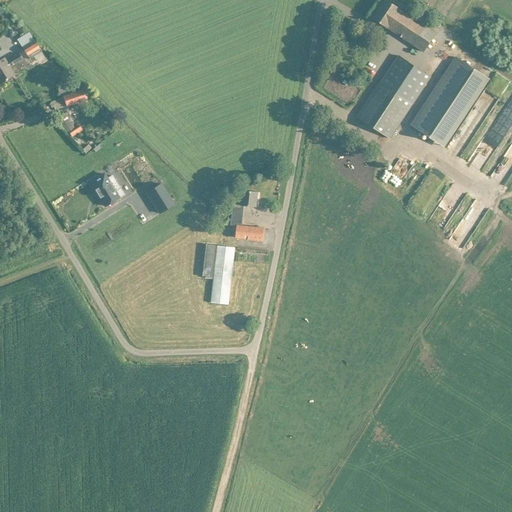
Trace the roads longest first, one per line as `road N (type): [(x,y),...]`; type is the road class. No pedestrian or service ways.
road 1 (unclassified): [(255,352),(128,353),(0,138)]
road 2 (unclassified): [(255,352),(320,0)]
road 3 (track): [(215,511),(255,352)]
